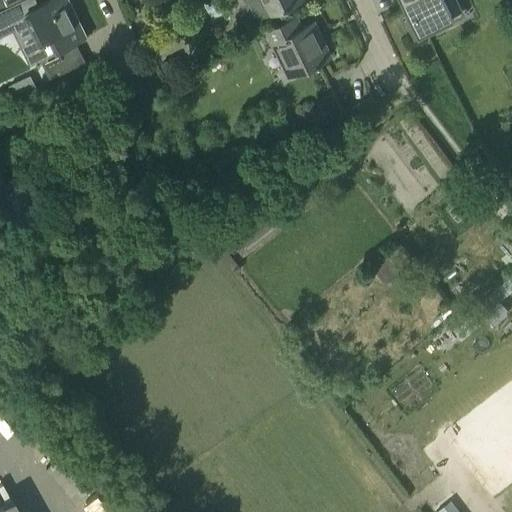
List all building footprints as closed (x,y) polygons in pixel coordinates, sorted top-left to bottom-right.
[(36,0),(18,0),(6,6),(17,28),(29,22),(38,41),(22,49),(29,64),(40,59),(49,78),(85,60),(76,41),(86,36),(85,34),(79,22),(78,19),(78,20),(68,0),(48,0),(39,5),(36,0)] [(264,0),(271,13),(284,6),(297,0),(264,0)] [(407,0),(408,1),(402,4),(409,16),(404,19),(414,39),(439,27),(437,23),(452,15),(444,0),(407,0)] [(278,24),(266,29),(275,49),(288,75),(294,72),(305,67),(316,62),(317,64),(321,61),(320,60),(330,55),(321,37),(314,21),(309,23),(301,27),(296,15),(278,24)] [(282,225),(270,210),(239,235),(251,249),(282,225)] [(386,255),(371,266),(386,285),(401,273),(386,255)] [(511,287),(511,286),(504,278),(475,303),(494,325),(510,311),(498,298),(511,287)]
